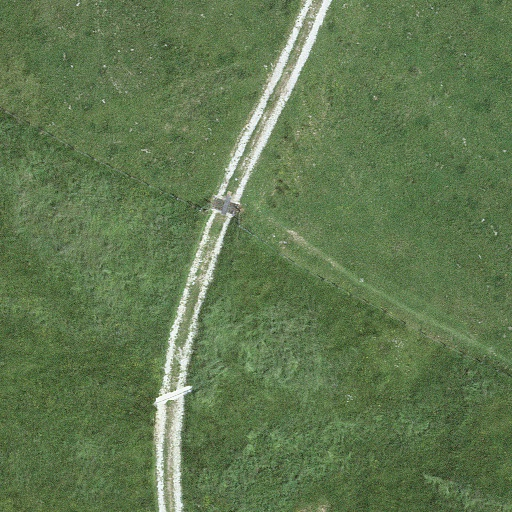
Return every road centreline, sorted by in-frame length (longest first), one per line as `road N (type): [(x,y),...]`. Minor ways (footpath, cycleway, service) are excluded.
road 1 (track): [(226,206),(188,309),(177,511)]
road 2 (track): [(324,0),(226,206)]
